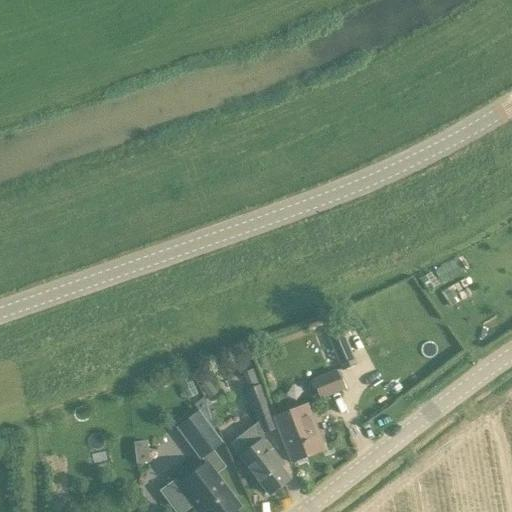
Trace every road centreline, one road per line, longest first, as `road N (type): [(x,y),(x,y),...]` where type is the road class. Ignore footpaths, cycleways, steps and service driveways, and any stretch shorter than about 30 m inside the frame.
road 1 (tertiary): [(0,316),(370,182),(511,105)]
road 2 (residential): [(306,511),(511,357)]
